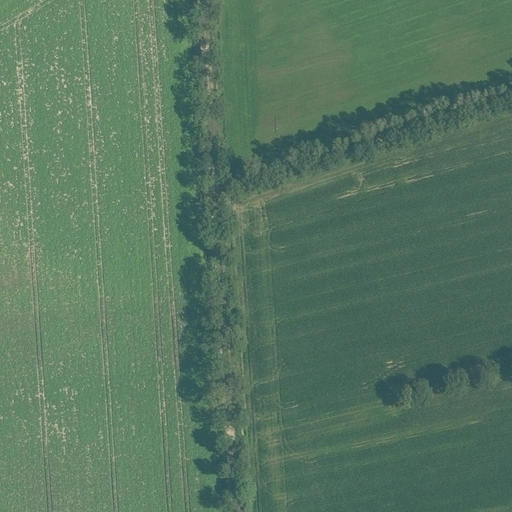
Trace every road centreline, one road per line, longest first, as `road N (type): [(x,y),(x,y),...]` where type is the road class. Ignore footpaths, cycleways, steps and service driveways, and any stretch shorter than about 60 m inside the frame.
road 1 (track): [(233,511),(201,0)]
road 2 (unclassified): [(212,197),(511,98)]
